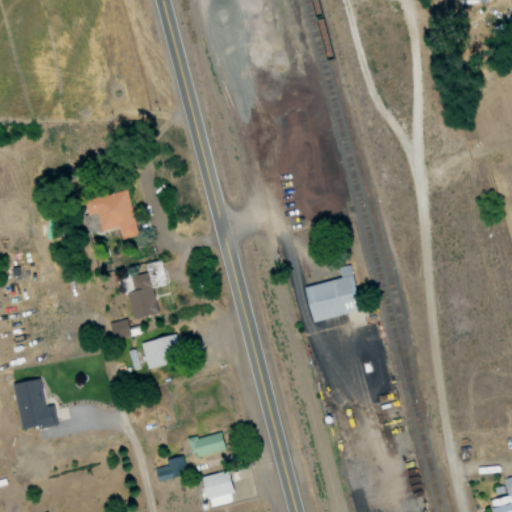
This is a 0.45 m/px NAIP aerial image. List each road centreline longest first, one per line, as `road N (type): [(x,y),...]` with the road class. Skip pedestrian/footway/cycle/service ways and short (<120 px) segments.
road 1 (residential): [(336,0),(365,88),(413,180),(448,454),(463,511)]
road 2 (secondary): [(293,511),(157,0)]
road 3 (residential): [(0,454),(191,129)]
road 4 (residential): [(82,271),(146,511)]
